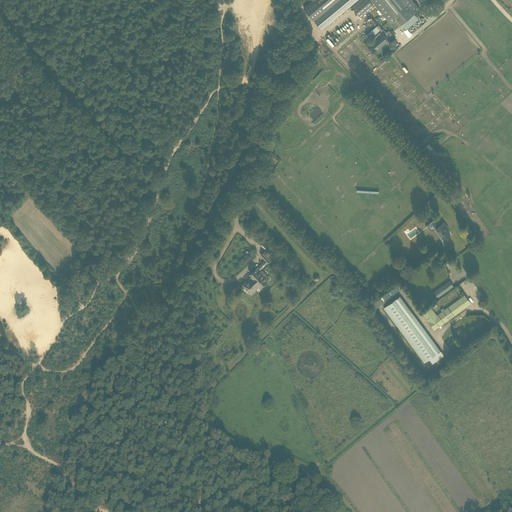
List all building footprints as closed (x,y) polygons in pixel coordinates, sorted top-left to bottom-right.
[(313,0),(304,8),(321,29),(350,5),(356,0),(313,0)] [(361,18),(374,6),(368,0),(358,0),(351,6),(361,18)] [(371,0),(375,5),(383,14),(380,16),(382,18),(385,16),(395,28),(401,23),(404,27),(416,17),(413,14),(419,9),(412,0),(371,0)] [(378,24),(365,35),(369,39),(382,28),(378,24)] [(388,41),(382,34),(371,44),(379,53),(383,49),(381,47),(388,41)] [(443,239),(450,234),(445,226),(446,225),(444,222),(438,226),(434,221),(435,220),(432,217),(425,223),(428,226),(432,223),(443,239)] [(261,255),(265,260),(258,267),(250,274),(252,276),(243,285),(250,293),(260,284),(261,285),(263,284),(265,282),(268,278),(259,269),(273,257),(266,250),(261,255)] [(450,280),(434,292),(438,298),(454,286),(450,280)] [(434,330),(471,304),(464,295),(437,316),(430,306),(422,312),(434,330)] [(425,363),(429,359),(433,364),(444,355),(441,351),(400,296),(384,308),(425,363)] [(376,308),(384,302),(381,298),(373,303),(376,308)]
